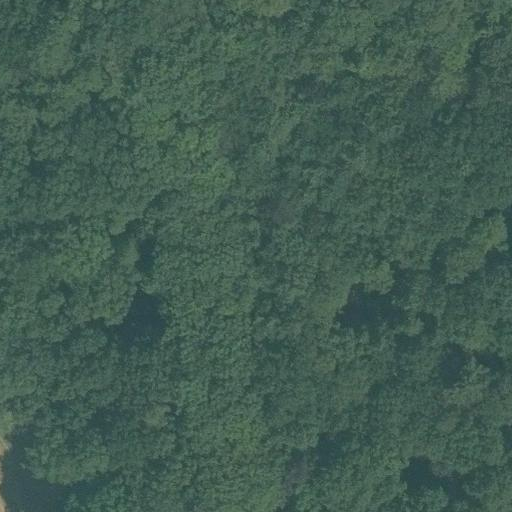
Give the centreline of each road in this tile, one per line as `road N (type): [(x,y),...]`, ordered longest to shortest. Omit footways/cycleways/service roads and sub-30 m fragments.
road 1 (unclassified): [(0,36),(511,19)]
road 2 (track): [(241,448),(159,0)]
